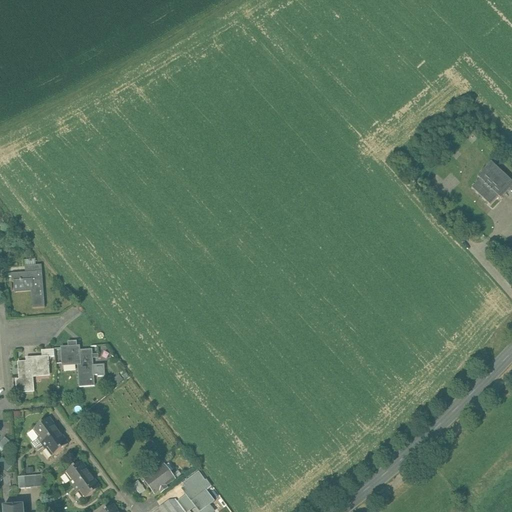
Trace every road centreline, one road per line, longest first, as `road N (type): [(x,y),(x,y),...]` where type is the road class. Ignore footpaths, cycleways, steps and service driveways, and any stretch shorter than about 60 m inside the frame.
road 1 (track): [(236,0),(0,131)]
road 2 (primary): [(511,351),(337,511)]
road 3 (track): [(119,422),(92,444),(121,485),(161,452),(142,424),(129,434)]
